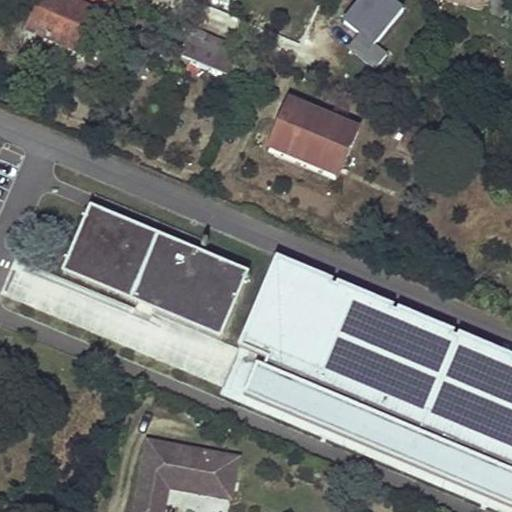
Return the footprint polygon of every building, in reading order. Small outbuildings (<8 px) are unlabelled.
[(36,15),(29,31),(78,52),(87,31),(93,32),(100,17),(112,22),(122,0),(121,0),(31,0),(26,11),(36,15)] [(404,7),(396,0),(357,0),(343,18),(359,31),(347,46),(373,68),(386,52),(375,43),(404,7)] [(482,12),(487,0),(469,0),(468,6),(482,12)] [(487,0),(482,12),(502,20),(509,3),(502,0),(487,0)] [(191,29),(179,56),(233,79),(245,51),(191,29)] [(357,132),(289,103),(270,150),(337,178),(357,132)] [(249,275),(91,208),(65,269),(223,335),(249,275)] [(511,354),(275,256),(237,347),(242,349),(268,360),(265,369),(258,366),(245,398),(511,509),(511,354)] [(65,269),(63,274),(221,341),(223,335),(65,269)] [(268,360),(242,349),(221,396),(495,511),(511,511),(511,509),(245,398),(258,366),(265,369),(268,360)] [(149,444),(136,511),(164,511),(169,490),(232,501),(239,459),(149,444)]
